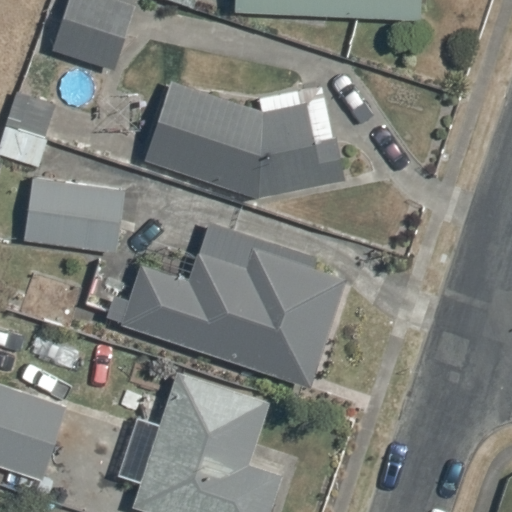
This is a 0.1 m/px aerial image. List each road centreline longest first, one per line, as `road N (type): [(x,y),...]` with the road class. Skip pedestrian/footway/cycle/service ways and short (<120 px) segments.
road 1 (residential): [(511,206),(457,377)]
road 2 (residential): [(457,377),(412,511)]
